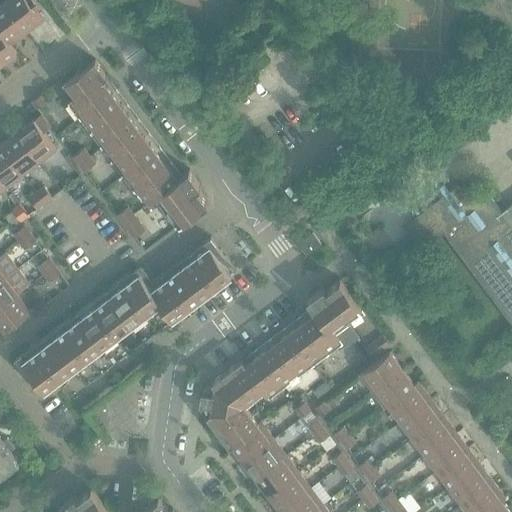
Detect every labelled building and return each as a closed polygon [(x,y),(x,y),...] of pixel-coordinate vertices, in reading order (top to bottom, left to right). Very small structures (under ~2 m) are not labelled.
[(6,0),(2,3),(25,34),(43,20),(35,9),(39,6),(34,0),(6,0)] [(0,30),(11,45),(25,34),(2,3),(0,4),(0,30)] [(0,64),(16,52),(11,45),(0,30),(0,64)] [(269,61),(262,52),(251,60),(258,69),(269,61)] [(113,93),(103,79),(107,76),(95,59),(61,85),(71,99),(67,103),(79,119),(113,93)] [(234,82),(243,76),(240,72),(232,78),(234,82)] [(47,100),(42,93),(30,101),(36,109),(47,100)] [(100,148),(135,122),(113,93),(79,119),(100,148)] [(16,132),(38,163),(56,150),(43,132),(50,126),(41,114),(33,120),(33,119),(16,132)] [(122,176),(156,151),(135,122),(100,148),(122,176)] [(0,145),(22,175),(38,163),(16,132),(0,144),(0,145)] [(0,179),(6,187),(22,175),(0,145),(0,179)] [(78,164),(89,156),(83,148),(72,156),(78,164)] [(178,180),(176,178),(156,151),(122,176),(144,206),(152,199),(178,180)] [(89,156),(78,164),(83,171),(94,163),(89,156)] [(178,180),(152,199),(174,228),(208,203),(197,188),(201,186),(188,169),(176,178),(178,180)] [(469,197),(458,182),(451,187),(442,194),(402,224),(414,239),(421,249),(443,232),(452,244),(511,323),(511,201),(507,205),(501,209),(484,186),(469,197)] [(35,192),(44,203),(51,197),(43,186),(35,192)] [(36,209),(44,203),(35,192),(28,198),(36,209)] [(27,215),(19,204),(12,210),(20,221),(27,215)] [(121,222),(132,214),(127,206),(116,215),(121,222)] [(132,214),(121,222),(133,238),(144,229),(132,214)] [(18,241),(29,233),(23,226),(13,234),(18,241)] [(306,255),(321,244),(312,232),(297,244),(306,255)] [(24,249),(35,241),(29,233),(18,241),(24,249)] [(176,262),(202,296),(235,270),(210,237),(176,262)] [(0,280),(18,267),(5,251),(0,254),(0,280)] [(43,274),(53,265),(48,258),(37,266),(43,274)] [(172,318),(202,296),(176,262),(147,284),(172,318)] [(53,265),(43,274),(49,282),(59,273),(53,265)] [(0,305),(21,290),(30,283),(18,267),(0,280),(0,305)] [(172,318),(147,284),(134,268),(106,290),(143,340),(172,318)] [(317,310),(336,335),(364,313),(339,279),(325,290),(322,286),(306,299),(315,311),(317,310)] [(21,290),(0,305),(0,325),(4,330),(34,307),(21,290)] [(114,362),(143,340),(106,290),(77,312),(114,362)] [(342,343),(336,335),(317,310),(315,311),(287,331),(313,365),(342,343)] [(85,384),(114,362),(77,312),(49,333),(74,367),(72,368),(85,384)] [(284,386),(313,365),(287,331),(259,353),(284,386)] [(39,393),(72,368),(74,367),(49,333),(14,360),(39,393)] [(371,356),(388,344),(389,343),(383,335),(365,347),(371,356)] [(370,391),(401,368),(388,352),(358,374),(370,391)] [(284,386),(259,353),(245,363),(241,359),(211,381),(213,385),(212,393),(200,391),(199,404),(210,405),(210,412),(206,415),(228,446),(257,423),(246,408),(265,394),(268,398),(284,386)] [(386,404),(413,384),(401,368),(370,391),(384,409),(388,406),(386,404)] [(399,422),(430,399),(417,381),(413,384),(386,404),(388,406),(399,422)] [(325,382),(313,391),(318,397),(330,388),(325,382)] [(411,437),(442,415),(430,399),(399,422),(411,437)] [(314,407),(321,415),(329,409),(323,401),(314,407)] [(301,417),(309,411),(303,402),(294,409),(301,417)] [(423,453),(454,431),(442,415),(411,437),(423,453)] [(313,434),(321,427),(316,419),(307,426),(313,434)] [(243,461),(273,438),(260,421),(257,423),(228,446),(231,446),(243,461)] [(339,440),(347,434),(342,426),(333,433),(339,440)] [(321,427),(313,434),(319,442),(328,436),(321,427)] [(436,470),(466,447),(454,431),(423,453),(436,470)] [(347,434),(339,440),(345,449),(354,442),(347,434)] [(0,450),(11,443),(6,437),(2,440),(0,437),(0,450)] [(255,478),(285,455),(273,438),(243,461),(255,478)] [(0,476),(19,462),(10,451),(15,448),(11,443),(0,450),(0,476)] [(448,486),(478,463),(466,447),(436,470),(448,486)] [(337,466),(346,460),(340,452),(332,458),(337,466)] [(267,494),(297,471),(285,455),(255,478),(267,494)] [(364,473),(372,466),(367,459),(358,465),(364,473)] [(346,460),(337,466),(344,475),(352,468),(346,460)] [(460,502),(490,479),(478,463),(448,486),(460,502)] [(370,481),(379,475),(372,466),(364,473),(370,481)] [(279,510),(309,487),(297,471),(267,494),(279,510)] [(371,493),(365,485),(358,476),(350,483),(362,500),(371,493)] [(481,511),(499,499),(500,500),(504,497),(490,479),(460,502),(467,511),(481,511)] [(280,511),(310,511),(322,504),(309,487),(279,510),(280,511)] [(59,506),(63,511),(108,511),(90,488),(78,497),(75,494),(59,506)] [(388,505),(397,499),(391,491),(382,498),(388,505)] [(371,493),(362,500),(368,508),(377,501),(371,493)] [(173,511),(172,509),(169,511),(158,497),(138,511),(173,511)] [(397,499),(388,505),(392,511),(395,511),(403,507),(397,499)] [(508,511),(500,500),(499,499),(481,511),(508,511)]
